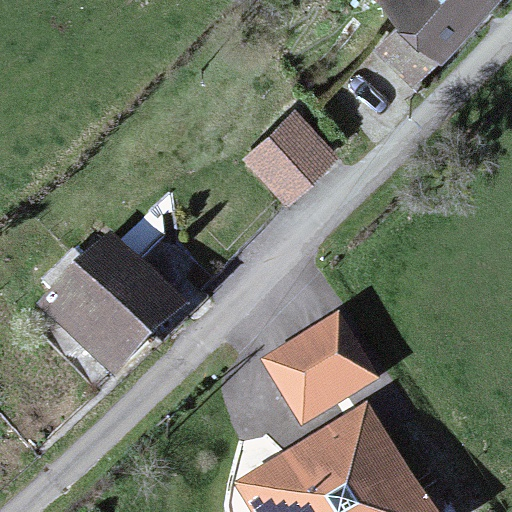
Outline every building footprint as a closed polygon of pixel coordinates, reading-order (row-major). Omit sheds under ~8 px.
[(367,0),(396,26),(372,51),(416,91),(500,0),(367,0)] [(293,110),(240,159),(285,208),(339,159),(293,110)] [(112,230),(37,305),(114,381),(189,306),(112,230)] [(338,310),(259,358),(301,427),(381,378),(338,310)] [(437,511),(368,401),(234,483),(251,511),(437,511)]
